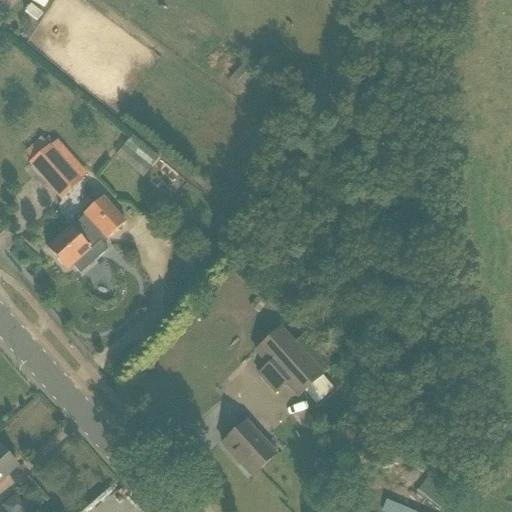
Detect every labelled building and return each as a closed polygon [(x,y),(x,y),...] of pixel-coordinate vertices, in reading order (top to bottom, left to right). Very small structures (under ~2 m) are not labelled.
[(42,141),(27,154),(33,161),(28,165),(61,201),(82,183),(80,181),(50,147),(49,146),(48,147),(42,141)] [(51,246),(47,250),(66,272),(71,269),(72,267),(80,275),(107,251),(100,243),(103,239),(106,242),(126,224),(123,221),(104,199),(99,203),(84,216),(85,217),(71,229),(70,229),(62,237),(51,246)] [(258,297),(249,308),(258,315),(266,304),(258,297)] [(285,385),(297,398),(332,366),(304,335),(295,344),(281,328),(253,354),(266,370),(259,376),(275,394),(285,385)] [(308,418),(308,429),(319,430),(320,418),(308,418)] [(222,445),(252,478),(276,456),(246,423),(222,445)] [(0,482),(2,481),(17,467),(0,447),(0,482)]
